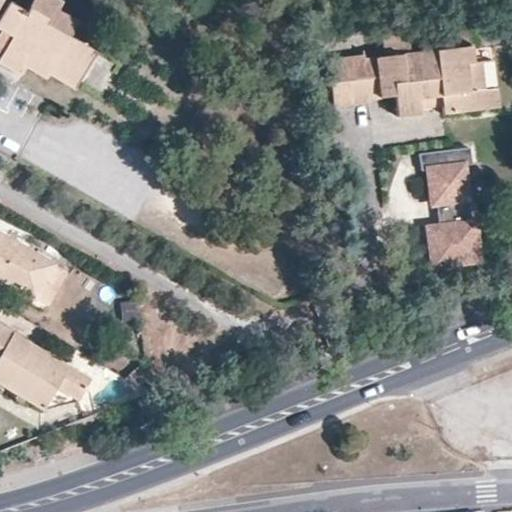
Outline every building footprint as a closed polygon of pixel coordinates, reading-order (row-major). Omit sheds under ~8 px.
[(9,0),(0,17),(0,27),(2,29),(0,32),(0,49),(4,52),(0,61),(0,62),(23,76),(28,67),(47,77),(50,73),(75,87),(96,50),(71,35),(79,20),(60,8),(64,0),(63,0),(32,0),(27,10),(9,0)] [(459,45),(471,43),(468,24),(455,25),(459,45)] [(474,61),(471,43),(459,45),(459,46),(408,51),(405,32),(381,35),(383,55),(364,57),(363,53),(328,58),(334,105),(370,100),(370,99),(394,96),(396,111),(420,108),(419,100),(440,98),(441,106),(443,113),(487,108),(484,88),(481,60),(474,61)] [(496,86),(484,88),(487,108),(501,106),(496,86)] [(420,108),(441,106),(440,98),(419,100),(420,108)] [(473,175),(471,158),(426,164),(428,181),(433,180),(437,217),(441,216),(444,235),(432,236),(437,274),(484,268),(479,230),(472,231),(464,176),(473,175)] [(0,233),(0,279),(47,306),(67,272),(0,233)] [(0,326),(0,383),(45,411),(77,399),(89,379),(0,326)] [(121,360),(115,372),(147,391),(144,362),(139,359),(134,365),(121,360)]
